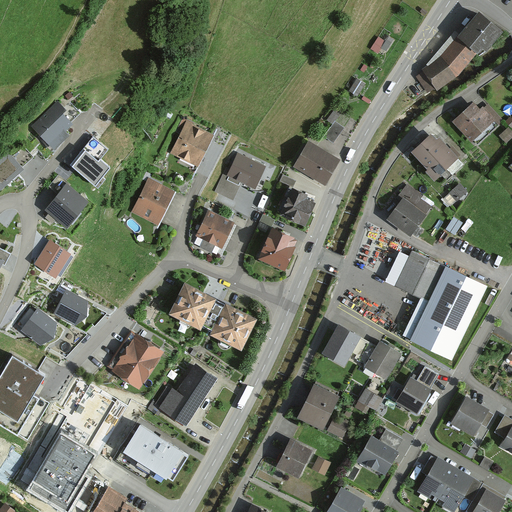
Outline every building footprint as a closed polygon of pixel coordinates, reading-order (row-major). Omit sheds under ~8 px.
[(500,36),(479,17),(443,59),(420,76),(429,91),(434,88),(437,91),(455,78),(481,50),(486,53),(500,36)] [(385,42),(378,38),(371,50),(378,54),(381,49),(386,52),(392,43),(386,40),(385,42)] [(365,84),(357,79),(349,92),(358,97),(365,84)] [(58,102),(31,126),(54,151),(69,136),(65,132),(73,125),(64,114),(67,111),(58,102)] [(477,113),(470,105),(451,122),(468,142),(491,121),(481,110),(477,113)] [(341,115),(334,111),(327,121),(333,125),(324,137),(333,144),(344,129),(336,122),(341,115)] [(206,136),(184,124),(166,154),(189,167),(206,136)] [(107,150),(92,139),(71,165),(95,185),(109,168),(98,160),(107,150)] [(436,147),(430,139),(413,154),(429,173),(433,170),(440,179),(458,164),(441,143),(436,147)] [(337,161),(309,145),(296,168),(324,184),(337,161)] [(244,150),(234,172),(266,186),(276,165),(244,150)] [(9,153),(0,160),(0,190),(0,191),(24,171),(9,153)] [(169,191),(146,179),(129,212),(152,224),(169,191)] [(432,204),(405,184),(391,202),(397,207),(387,220),(409,236),(432,204)] [(67,185),(44,211),(67,229),(89,203),(67,185)] [(314,199),(289,190),(279,214),(304,224),(314,199)] [(234,226),(210,214),(198,239),(222,251),(234,226)] [(296,242),(271,232),(259,262),(284,272),(296,242)] [(72,254),(50,240),(34,264),(56,278),(72,254)] [(487,287),(415,252),(398,287),(426,300),(407,340),(451,361),(487,287)] [(254,322),(183,287),(169,314),(240,349),(254,322)] [(87,303),(67,292),(56,315),(75,326),(86,319),(87,303)] [(56,326),(38,311),(23,332),(41,347),(53,341),(56,326)] [(359,337),(340,327),(325,355),(344,365),(359,337)] [(159,353),(134,336),(110,371),(136,389),(159,353)] [(400,354),(380,343),(366,369),(385,380),(400,354)] [(13,363),(0,385),(0,424),(13,432),(44,382),(13,363)] [(218,380),(196,366),(165,413),(186,427),(218,380)] [(418,383),(409,378),(396,403),(417,414),(439,374),(427,368),(418,383)] [(340,398),(314,385),(298,417),(324,430),(340,398)] [(381,398),(365,389),(358,401),(374,410),(381,398)] [(486,412),(463,399),(450,422),(473,435),(486,412)] [(349,427),(336,420),(330,431),(343,438),(349,427)] [(511,426),(500,446),(511,452),(511,426)] [(187,457),(141,428),(126,451),(172,480),(187,457)] [(404,439),(385,430),(379,442),(372,438),(360,461),(386,474),(404,439)] [(94,456),(60,436),(29,488),(68,511),(88,478),(82,475),(94,456)] [(312,451),(290,440),(277,466),(299,477),(312,451)] [(437,496),(454,467),(438,458),(421,487),(437,496)] [(333,465),(321,459),(316,470),(327,476),(333,465)] [(453,505),(470,475),(454,467),(437,496),(453,505)] [(126,499),(109,488),(94,511),(136,511),(123,504),(126,499)] [(500,511),(506,501),(486,490),(474,511),(500,511)] [(342,492),(330,511),(360,511),(364,504),(342,492)]
